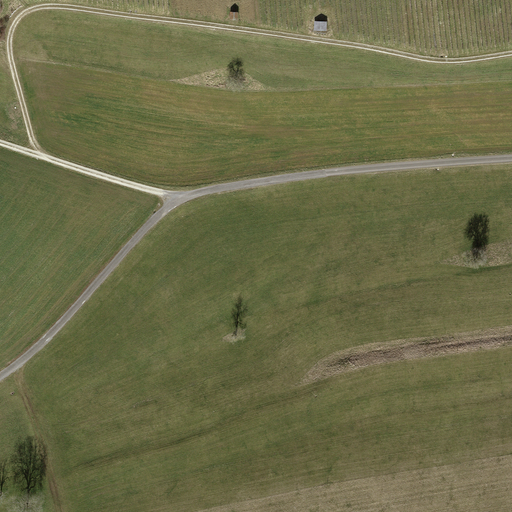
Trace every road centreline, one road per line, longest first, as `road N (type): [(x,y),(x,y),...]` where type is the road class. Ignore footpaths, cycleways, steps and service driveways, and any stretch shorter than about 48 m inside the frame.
road 1 (track): [(511,52),(425,58),(38,7),(16,21),(10,51),(32,137),(45,157)]
road 2 (track): [(0,376),(180,199),(326,172),(511,157)]
road 3 (track): [(180,199),(0,142)]
road 4 (track): [(60,511),(15,366)]
